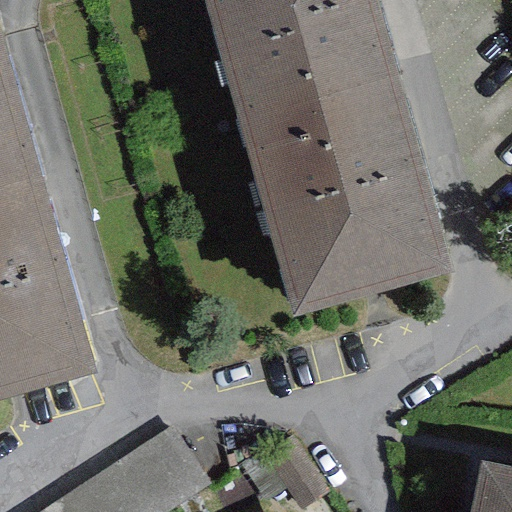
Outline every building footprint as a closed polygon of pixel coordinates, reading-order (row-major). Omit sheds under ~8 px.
[(386,0),(214,0),(296,295),(456,250),(386,0)] [(0,4),(0,379),(97,352),(0,4)] [(174,428),(44,511),(175,511),(213,488),(174,428)] [(265,455),(300,510),(331,490),(296,436),(265,455)] [(511,511),(511,466),(485,461),(474,511),(511,511)]
